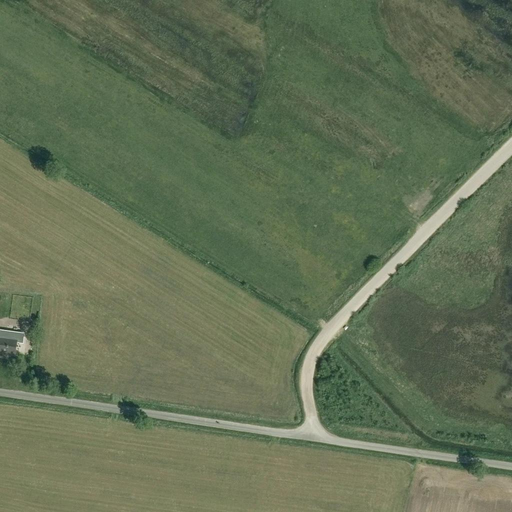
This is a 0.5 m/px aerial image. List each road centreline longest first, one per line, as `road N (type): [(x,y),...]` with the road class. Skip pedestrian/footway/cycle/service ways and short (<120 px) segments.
road 1 (unclassified): [(511,466),(0,395)]
road 2 (track): [(314,437),(305,383),(319,342),(511,147)]
